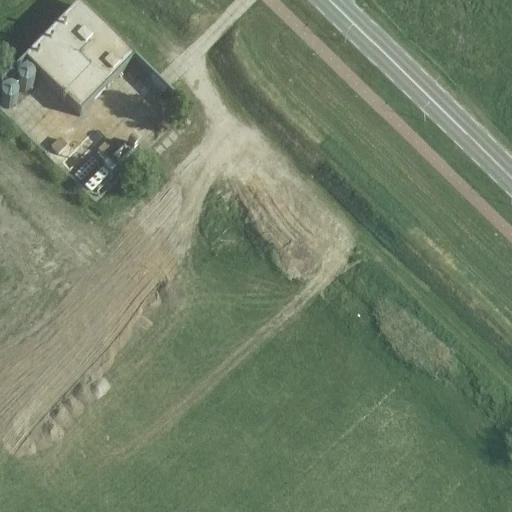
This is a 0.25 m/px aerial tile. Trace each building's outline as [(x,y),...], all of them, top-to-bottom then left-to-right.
[(79,118),(134,62),(78,8),(24,63),(79,118)] [(155,49),(143,59),(152,69),(163,58),(155,49)] [(180,156),(220,123),(208,108),(167,141),(180,156)] [(245,146),(238,124),(220,130),(226,152),(245,146)] [(61,163),(69,171),(103,137),(94,129),(61,163)] [(86,188),(94,196),(128,162),(119,153),(86,188)] [(207,182),(222,162),(211,154),(196,174),(207,182)]
